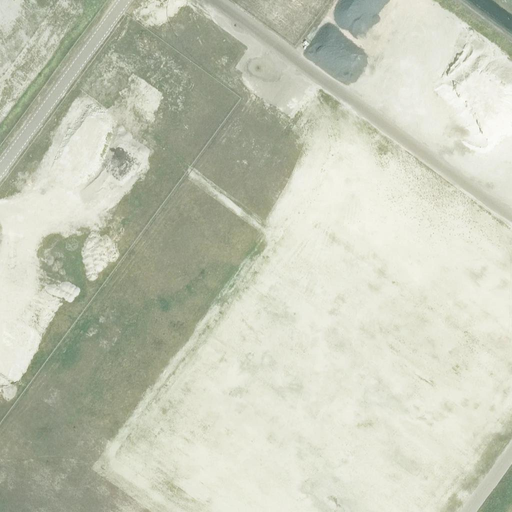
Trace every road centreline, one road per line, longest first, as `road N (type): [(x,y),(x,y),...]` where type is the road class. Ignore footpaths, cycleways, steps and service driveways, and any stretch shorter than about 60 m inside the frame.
road 1 (unclassified): [(465,511),(511,447),(511,222),(211,0)]
road 2 (unclassified): [(0,167),(121,0)]
road 3 (unknown): [(0,411),(138,511)]
